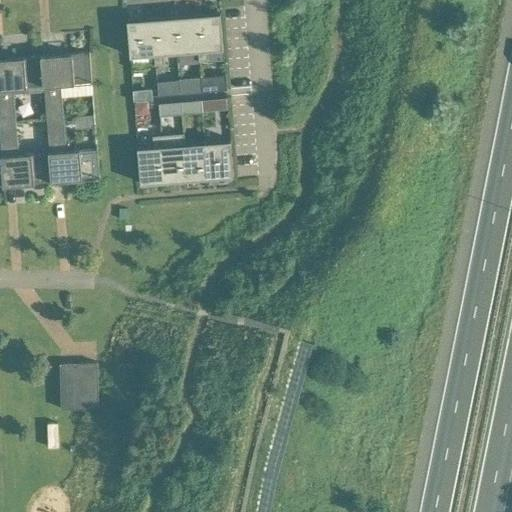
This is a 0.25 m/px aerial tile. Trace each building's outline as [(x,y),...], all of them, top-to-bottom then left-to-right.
[(220,11),(196,13),(199,50),(198,50),(199,60),(209,59),(208,49),(223,48),(220,11)] [(199,50),(196,13),(174,15),(177,51),(198,50),(199,50)] [(177,51),(174,15),(152,17),(155,53),(154,53),(155,64),(165,63),(164,52),(177,51)] [(152,17),(127,19),(130,55),(154,53),(155,53),(152,17)] [(93,81),(90,51),(41,55),(44,90),(46,118),(64,116),(62,84),(93,81)] [(44,90),(41,55),(0,58),(0,121),(16,120),(14,92),(44,90)] [(210,76),(201,77),(202,91),(211,91),(210,76)] [(201,77),(179,79),(180,93),(202,91),(201,77)] [(179,79),(157,81),(158,95),(180,93),(179,79)] [(148,91),(133,92),(134,103),(148,102),(148,91)] [(181,101),(159,103),(160,115),(183,113),(181,101)] [(215,101),(202,102),(203,113),(216,112),(215,101)] [(148,102),(135,103),(136,116),(149,115),(148,102)] [(76,127),(94,126),(93,114),(75,116),(76,127)] [(100,177),(98,147),(67,149),(64,116),(46,118),(49,151),(51,181),(100,177)] [(51,181),(49,151),(19,153),(16,120),(0,121),(0,144),(1,155),(3,185),(51,181)] [(230,128),(204,130),(205,141),(208,177),(234,175),(231,139),(230,128)] [(184,132),(161,134),(165,180),(187,179),(184,142),(185,142),(184,132)] [(153,145),(138,146),(141,182),(165,180),(161,134),(153,135),(153,145)] [(208,177),(205,141),(185,142),(184,142),(187,179),(208,177)] [(99,407),(98,362),(60,363),(62,408),(99,407)] [(58,422),(48,422),(48,447),(59,446),(58,422)]
